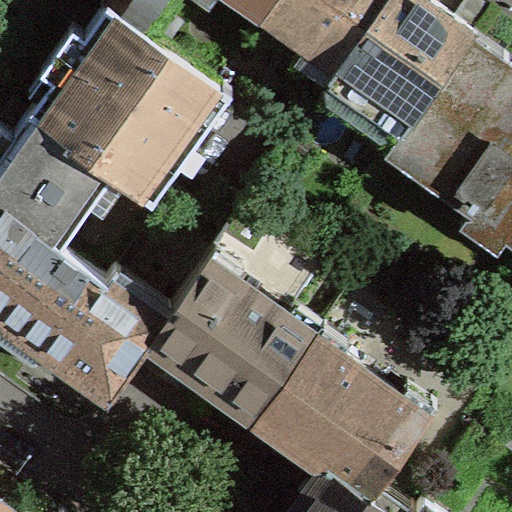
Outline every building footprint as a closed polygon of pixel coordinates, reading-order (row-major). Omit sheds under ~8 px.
[(41,64),(52,72),(30,102),(113,163),(153,192),(229,85),(143,23),(110,0),(102,0),(84,26),(73,19),(55,44),(41,64)] [(110,0),(143,23),(160,0),(110,0)] [(245,0),(262,12),(270,0),(245,0)] [(336,63),(380,0),(270,0),(262,12),(336,63)] [(403,123),(472,25),(437,0),(380,0),(336,63),(330,72),(403,123)] [(511,235),(511,52),(472,25),(403,123),(386,147),(511,235)] [(0,191),(59,238),(113,163),(30,102),(13,126),(1,117),(0,118),(0,191)] [(164,312),(59,238),(0,191),(0,308),(3,310),(110,387),(150,332),(164,312)] [(218,237),(164,312),(150,332),(192,362),(256,408),(315,326),(287,306),(324,252),(243,195),(215,235),(218,237)] [(327,455),(370,486),(371,483),(397,448),(399,449),(429,408),(315,326),(256,408),(278,423),(325,457),(327,455)] [(409,511),(410,511),(371,483),(370,486),(327,455),(325,457),(286,511),(409,511)] [(450,511),(423,493),(410,511),(409,511),(450,511)] [(0,511),(21,511),(22,511),(0,496),(0,511)]
